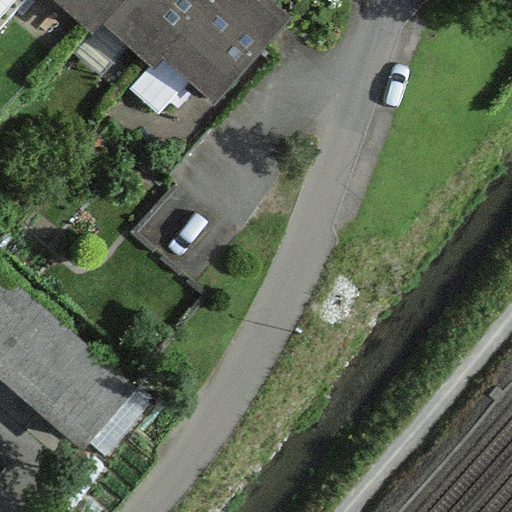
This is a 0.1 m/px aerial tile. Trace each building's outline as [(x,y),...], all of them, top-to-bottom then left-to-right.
[(0,0),(0,17),(14,1),(14,0),(0,0)] [(90,29),(114,0),(14,0),(14,1),(26,12),(35,0),(36,0),(82,38),(90,29)] [(142,75),(207,0),(114,0),(90,29),(142,75)] [(207,0),(142,75),(121,98),(153,126),(181,95),(207,118),(287,28),(255,0),(207,0)] [(0,271),(0,380),(80,450),(134,389),(0,271)]
